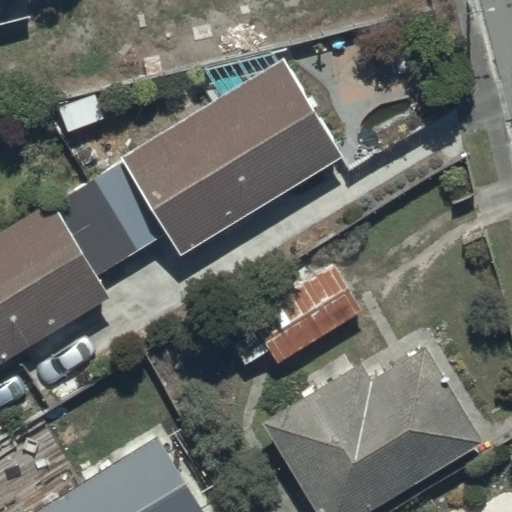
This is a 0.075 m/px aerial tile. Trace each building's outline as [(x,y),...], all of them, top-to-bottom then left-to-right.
[(0,0),(0,53),(32,47),(21,0),(0,0)] [(266,31),(259,0),(125,0),(137,57),(266,31)] [(111,156),(166,250),(332,149),(275,55),(111,156)] [(91,171),(42,202),(40,198),(0,222),(0,348),(96,288),(87,273),(136,242),(91,171)] [(262,346),(269,358),(355,309),(327,261),(314,268),(307,255),(236,296),(246,313),(222,327),(240,359),(262,346)] [(352,360),(254,419),(309,511),(346,511),(477,433),(421,339),(361,375),(352,360)] [(209,511),(160,434),(35,511),(209,511)]
